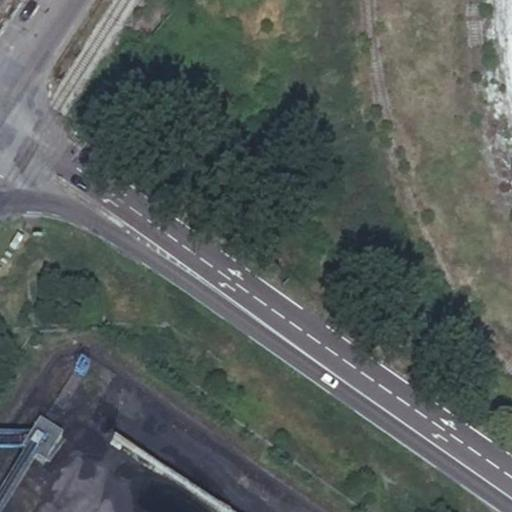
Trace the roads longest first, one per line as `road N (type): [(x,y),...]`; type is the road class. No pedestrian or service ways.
road 1 (tertiary): [(511,498),(103,211)]
road 2 (tertiary): [(103,211),(0,139)]
